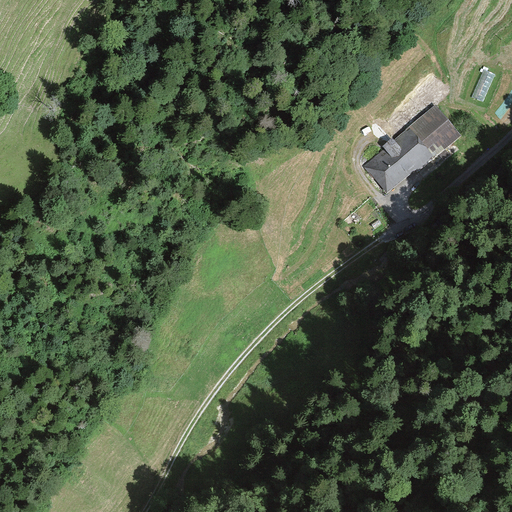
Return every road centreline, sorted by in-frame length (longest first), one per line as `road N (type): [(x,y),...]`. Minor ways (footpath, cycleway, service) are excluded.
road 1 (track): [(411,222),(275,325),(218,388),(144,511)]
road 2 (unclassified): [(511,133),(411,222)]
